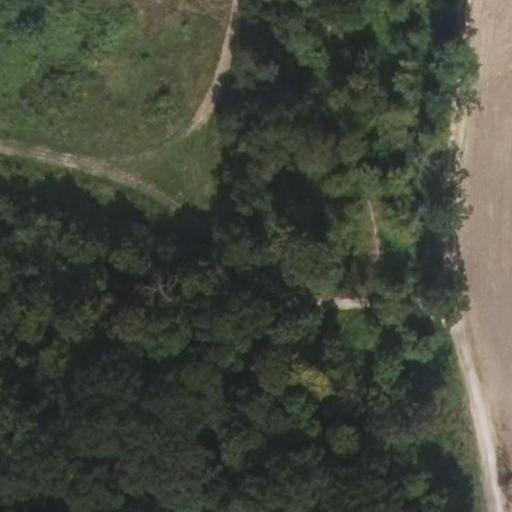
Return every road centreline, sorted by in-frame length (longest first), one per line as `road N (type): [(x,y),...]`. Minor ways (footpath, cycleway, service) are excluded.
road 1 (track): [(460,338),(386,297),(305,295),(228,311),(76,320),(0,311)]
road 2 (track): [(460,338),(439,243),(477,0)]
road 3 (track): [(460,338),(497,511)]
